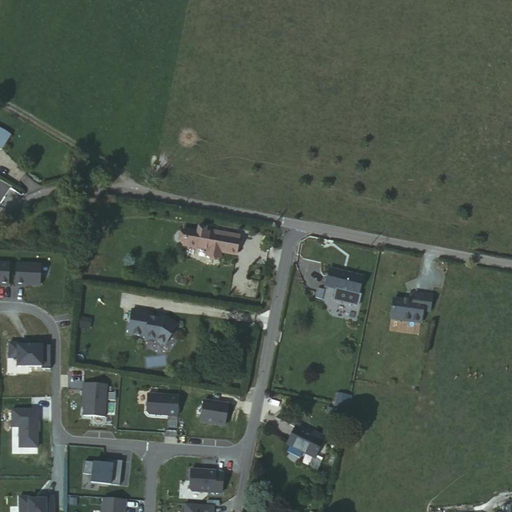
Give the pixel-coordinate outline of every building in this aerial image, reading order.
[(234,255),(237,237),(209,231),(208,234),(203,233),(204,228),(196,227),(195,232),(184,230),(181,245),(205,250),(204,256),(217,258),(218,252),(234,255)] [(0,287),(10,288),(12,261),(0,260),(0,287)] [(15,288),(38,290),(41,287),(42,281),(44,261),(16,260),(15,288)] [(330,266),(329,267),(326,286),(356,292),(360,272),(330,266)] [(315,298),(321,299),(323,299),(325,288),(317,286),(315,298)] [(433,295),(416,292),(415,300),(410,299),(410,300),(395,297),(392,317),(404,319),(405,318),(412,319),(412,320),(421,322),(424,310),(430,311),(433,295)] [(151,313),(133,310),(129,334),(147,337),(146,339),(158,341),(165,346),(179,325),(167,317),(160,316),(160,319),(150,317),(151,313)] [(53,369),(53,353),(45,353),(45,345),(21,345),(21,343),(12,342),(12,357),(20,357),(20,366),(44,366),(44,369),(53,369)] [(108,419),(110,385),(82,382),(80,417),(108,419)] [(149,417),(178,418),(182,392),(144,390),(142,411),(149,417)] [(337,392),(335,406),(348,407),(350,394),(337,392)] [(199,424),(224,428),(229,417),(230,402),(204,397),(199,424)] [(38,448),(39,411),(13,410),(13,427),(20,427),(20,448),(38,448)] [(310,430),(292,422),(284,439),(312,453),(322,434),(311,428),(310,430)] [(91,460),(81,460),(80,475),(90,476),(89,484),(121,488),(125,459),(113,457),(113,462),(91,460)] [(192,493),(223,496),(226,470),(220,471),(220,468),(189,465),(187,488),(192,493)] [(99,511),(127,511),(129,499),(101,496),(99,511)] [(29,498),(19,498),(19,511),(54,511),(54,498),(45,498),(45,501),(39,501),(29,501),(29,498)] [(183,511),(214,511),(215,502),(184,500),(183,511)]
